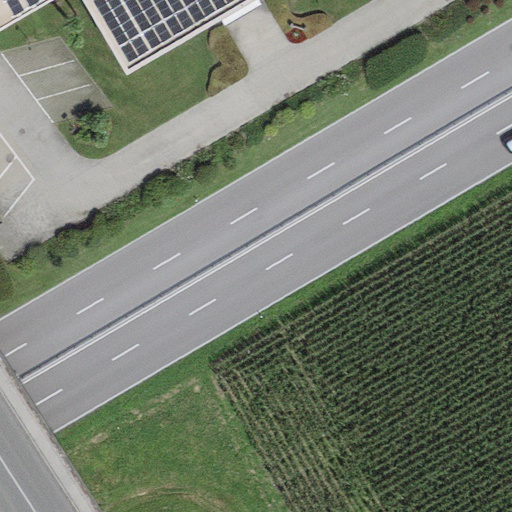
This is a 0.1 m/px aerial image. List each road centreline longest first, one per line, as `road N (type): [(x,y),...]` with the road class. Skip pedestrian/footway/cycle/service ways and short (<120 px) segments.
road 1 (primary): [(511,52),(0,355)]
road 2 (primary): [(0,429),(511,135)]
